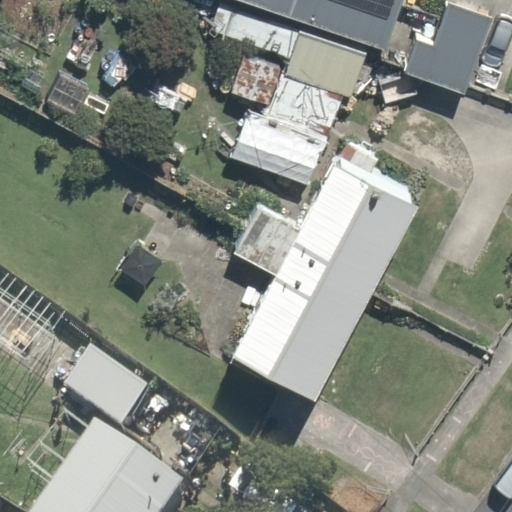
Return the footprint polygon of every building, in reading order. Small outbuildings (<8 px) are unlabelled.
[(297,0),(377,30),(388,0),(297,0)] [(482,0),(440,0),(432,37),(409,31),(402,62),(463,77),(482,0)] [(228,45),(216,73),(266,92),(262,103),(324,128),(340,89),(228,45)] [(313,141),(246,107),(228,143),(295,177),(313,141)] [(314,369),(411,183),(331,141),(234,328),(314,369)] [(288,198),(255,181),(226,236),(258,254),(288,198)] [(91,348),(64,384),(122,426),(148,389),(91,348)] [(177,511),(193,490),(109,431),(53,511),(177,511)]
